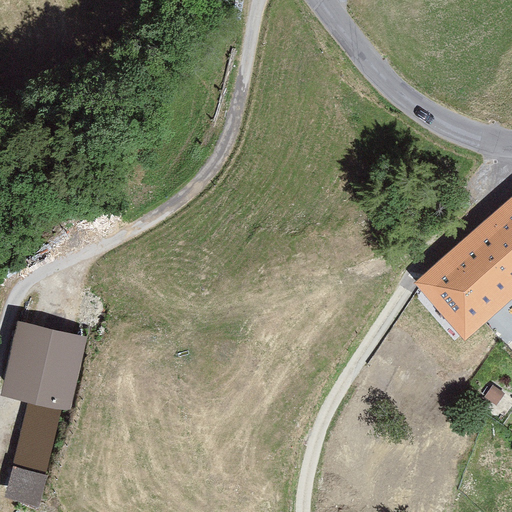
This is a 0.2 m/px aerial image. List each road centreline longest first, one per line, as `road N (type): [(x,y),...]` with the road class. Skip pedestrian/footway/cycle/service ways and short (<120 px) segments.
road 1 (residential): [(303,511),(311,454),(344,381),(431,255),(511,172)]
road 2 (tertiary): [(321,0),(412,103),(467,132),(511,142)]
